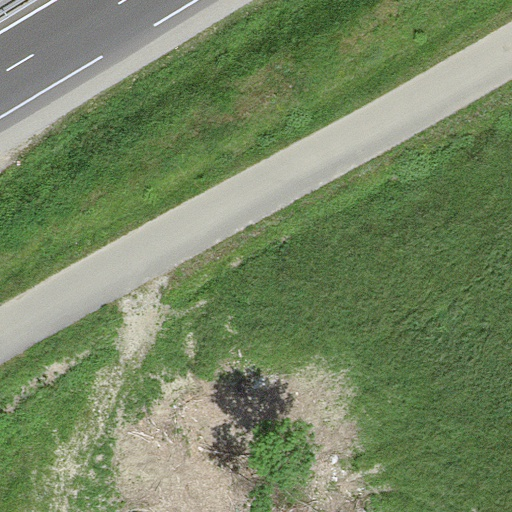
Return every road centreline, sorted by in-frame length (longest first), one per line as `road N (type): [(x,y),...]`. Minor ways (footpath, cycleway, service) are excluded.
road 1 (unclassified): [(511,51),(0,338)]
road 2 (track): [(141,259),(134,349),(61,474)]
road 3 (trunk): [(0,90),(149,0)]
